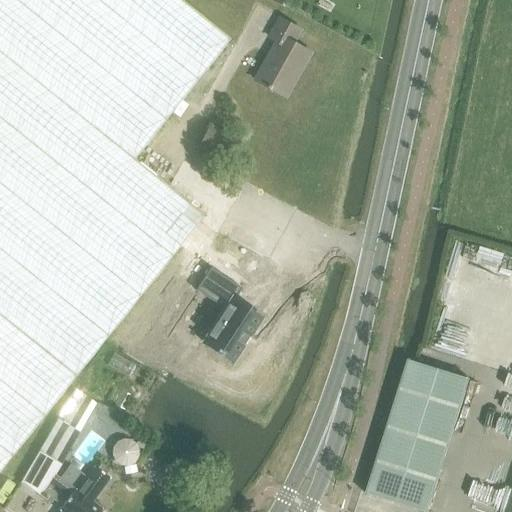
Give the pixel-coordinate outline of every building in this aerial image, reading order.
[(0,0),(0,469),(202,216),(132,160),(227,41),(176,0),(0,0)] [(294,44),(301,31),(280,19),(270,38),(277,42),(255,81),(283,97),(299,68),(302,70),(312,54),(294,44)] [(208,130),(198,148),(220,161),(230,143),(208,130)] [(233,300),(204,344),(216,352),(215,354),(220,357),(221,355),(234,364),(245,347),(246,348),(253,338),(251,337),(263,320),(233,300)] [(407,360),(365,494),(421,511),(427,511),(469,380),(407,360)] [(137,439),(112,442),(115,464),(140,461),(137,439)] [(149,450),(147,457),(157,460),(159,453),(149,450)] [(54,475),(41,492),(55,503),(61,495),(67,499),(58,511),(59,511),(99,511),(101,510),(91,503),(109,478),(93,467),(85,478),(69,467),(60,479),(54,475)]
